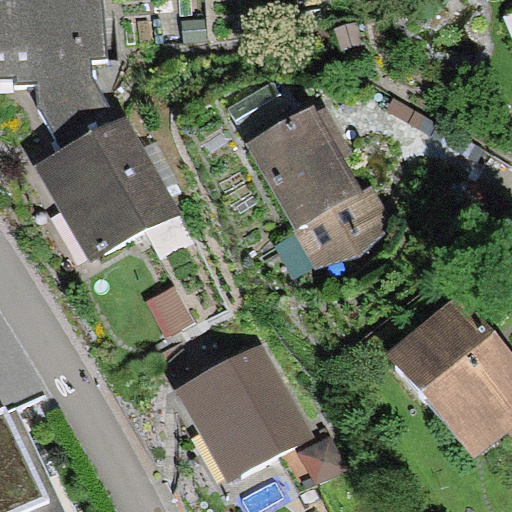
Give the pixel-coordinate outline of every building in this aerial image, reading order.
[(0,0),(0,85),(38,84),(43,108),(69,157),(118,129),(95,80),(95,58),(105,58),(103,0),(0,0)] [(248,150),(296,239),(365,203),(341,159),(349,155),(324,109),(248,150)] [(38,175),(92,266),(181,217),(128,123),(118,129),(69,157),(38,175)] [(511,450),(511,355),(462,301),(385,372),(470,464),(500,437),(511,450)] [(175,399),(231,490),(315,439),(260,348),(175,399)] [(0,511),(64,511),(19,412),(0,420),(0,511)]
